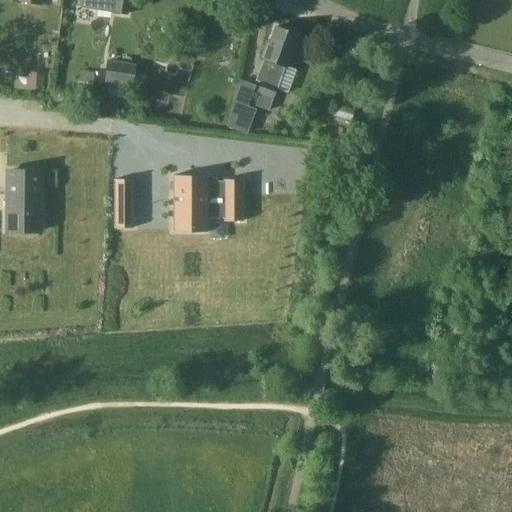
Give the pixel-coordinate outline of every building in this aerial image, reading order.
[(80,0),(79,8),(127,16),(128,10),(129,0),(80,0)] [(259,94),(255,106),(268,111),(284,67),(286,68),(297,36),(274,28),(269,42),(266,41),(260,58),(263,59),(260,69),(256,80),(260,82),(256,93),(259,94)] [(101,82),(128,87),(132,68),(104,63),(101,82)] [(91,95),(93,76),(77,74),(76,94),(91,95)] [(256,110),(248,107),(255,86),(238,80),(227,127),(239,132),(247,135),(256,110)] [(354,110),(336,105),(333,117),(351,121),(354,110)] [(6,219),(40,219),(40,172),(6,172),(6,219)] [(207,182),(207,176),(173,176),(173,232),(207,232),(207,197),(223,197),(223,204),(243,204),(243,180),(223,180),(223,182),(207,182)] [(114,201),(114,228),(133,228),(133,201),(114,201)]
